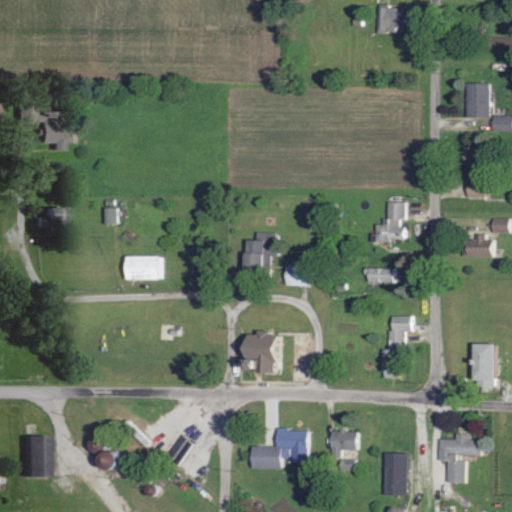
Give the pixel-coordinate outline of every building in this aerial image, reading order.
[(420,27),(420,7),(382,6),(382,32),(403,32),(403,27),(420,27)] [(495,82),(472,82),(471,117),(495,117),(495,82)] [(81,142),(82,122),(63,121),(63,111),(38,110),(38,104),(20,104),(20,121),(44,122),(43,142),(55,142),(55,149),(67,149),(67,142),(81,142)] [(511,130),(511,115),(498,115),(497,130),(511,130)] [(474,196),(491,196),(492,179),(474,179),(474,196)] [(409,202),(390,202),(390,224),(379,224),(379,232),(374,232),(374,240),(410,240),(410,226),(408,226),(409,202)] [(122,207),(108,206),(108,222),(122,223),(122,207)] [(511,218),(497,217),(497,232),(511,232),(511,218)] [(276,254),(283,255),(284,233),(263,231),(262,239),(256,238),(254,271),(274,272),(276,254)] [(476,255),(498,259),(501,241),(490,239),(491,234),(480,232),(476,255)] [(135,279),(169,279),(169,255),(135,255),(135,279)] [(316,264),(292,263),(291,284),(316,285),(316,264)] [(400,282),(400,267),(374,267),(374,282),(400,282)] [(416,315),(395,315),(395,330),(391,330),(392,349),(387,349),(387,375),(408,375),(407,331),(417,331),(416,315)] [(252,335),(251,371),(261,371),(261,374),(280,374),(280,363),(283,363),(284,336),(274,335),(274,331),(262,331),(262,335),(252,335)] [(506,342),(484,343),(484,378),(506,378),(506,342)] [(259,467),(288,468),(289,447),(297,447),(297,462),(314,462),(315,429),(284,428),(284,445),(259,445),(259,467)] [(346,449),(363,449),(363,431),(337,430),(337,455),(346,455),(346,449)] [(442,438),(441,460),(452,460),(451,481),(470,482),(470,460),(460,460),(460,454),(485,454),(485,439),(474,439),(474,433),(460,433),(460,439),(442,438)] [(30,476),(52,476),(51,435),(29,435),(30,476)] [(390,494),(413,494),(414,452),(390,452),(390,494)]
